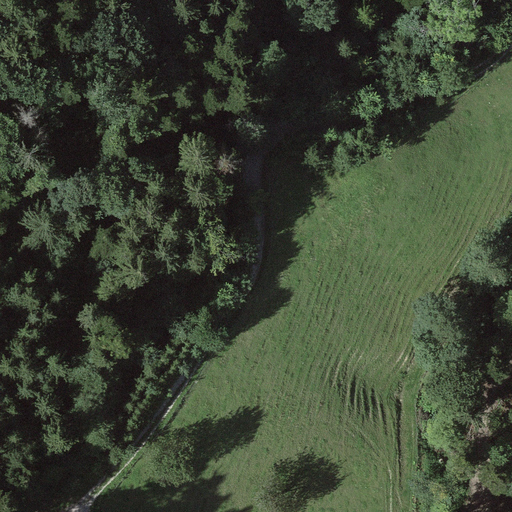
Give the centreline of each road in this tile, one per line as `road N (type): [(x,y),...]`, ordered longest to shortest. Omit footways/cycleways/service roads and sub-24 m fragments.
road 1 (track): [(511,46),(452,86),(271,140),(257,179),(255,277),(148,443),(91,511)]
road 2 (track): [(511,218),(452,301),(417,378)]
